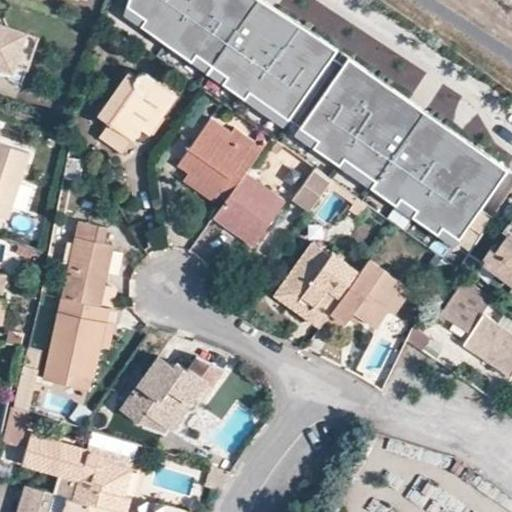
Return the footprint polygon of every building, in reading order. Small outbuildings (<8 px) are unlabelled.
[(291,125),(337,51),(259,0),(135,0),(131,16),(291,125)] [(0,62),(15,68),(26,36),(6,29),(2,33),(0,32),(0,62)] [(461,246),(511,171),(511,169),(353,60),(301,135),(461,246)] [(0,71),(12,76),(15,68),(0,62),(0,71)] [(135,76),(126,70),(96,114),(107,121),(97,137),(119,151),(137,127),(150,106),(159,112),(173,93),(147,75),(142,73),(139,73),(135,76)] [(159,112),(150,106),(137,127),(146,134),(159,112)] [(207,117),(201,125),(223,138),(228,131),(207,117)] [(228,131),(223,138),(201,125),(176,160),(187,168),(216,190),(224,197),(244,170),(270,134),(260,127),(250,140),(231,126),(228,131)] [(0,215),(5,217),(26,153),(0,144),(0,215)] [(330,176),(313,165),(290,196),(307,208),(330,176)] [(210,200),(216,190),(187,168),(180,179),(210,200)] [(211,215),(251,244),(283,198),(244,170),(224,197),(211,215)] [(499,232),(478,258),(510,280),(511,278),(511,221),(505,217),(496,229),(499,232)] [(59,296),(96,303),(109,242),(100,240),(102,225),(76,220),(59,296)] [(307,240),(272,290),(317,324),(321,318),(357,268),(329,250),(326,253),(307,240)] [(367,255),(357,268),(321,318),(337,329),(346,317),(351,308),(359,314),(366,318),(373,324),(386,306),(385,305),(401,281),(381,268),(381,265),(367,255)] [(468,331),(460,343),(507,375),(511,368),(511,331),(481,311),(490,296),(461,277),(438,311),(468,331)] [(386,306),(393,311),(409,287),(401,281),(385,305),(386,306)] [(68,371),(89,374),(105,305),(96,303),(59,296),(42,374),(65,379),(68,371)] [(351,308),(346,317),(354,322),(359,314),(351,308)] [(21,344),(24,332),(5,329),(3,341),(21,344)] [(171,361),(156,351),(118,406),(136,418),(144,409),(166,423),(171,426),(194,391),(201,395),(211,380),(188,363),(186,365),(173,357),(171,361)] [(171,426),(183,435),(203,407),(198,404),(203,397),(201,395),(194,391),(171,426)] [(21,445),(31,409),(14,404),(3,440),(21,445)] [(136,418),(136,419),(162,430),(166,423),(144,409),(136,418)] [(75,479),(70,495),(118,509),(125,511),(129,495),(122,492),(130,466),(98,457),(97,454),(97,450),(94,448),(28,430),(20,462),(75,479)] [(116,511),(118,509),(70,495),(20,481),(20,485),(12,511),(116,511)]
